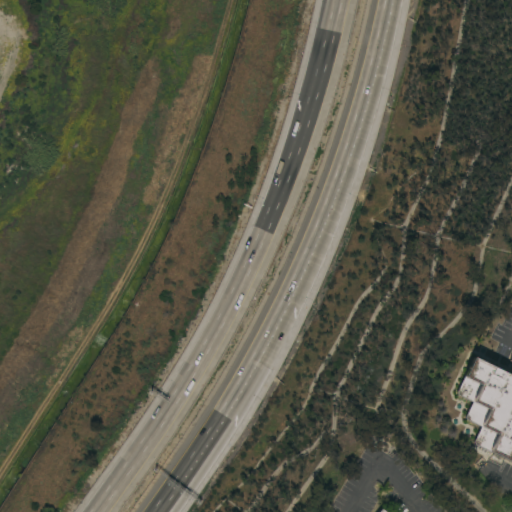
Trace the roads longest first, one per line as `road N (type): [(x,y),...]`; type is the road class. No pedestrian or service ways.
road 1 (motorway): [(334,0),(305,111),(232,300),(169,408),(94,511)]
road 2 (motorway): [(155,511),(247,377),(304,268)]
road 3 (motorway): [(304,268),(346,157),(386,0)]
